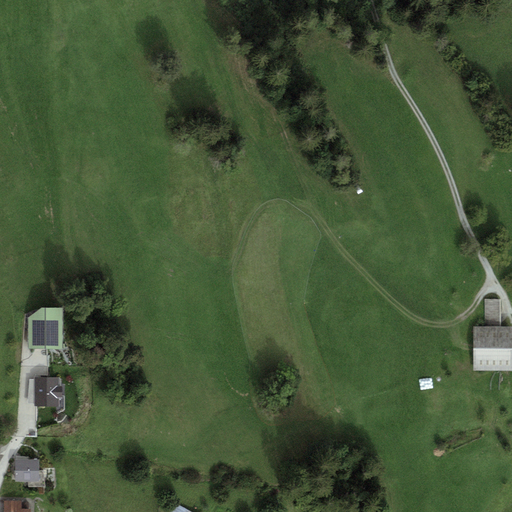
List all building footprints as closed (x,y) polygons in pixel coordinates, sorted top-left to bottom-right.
[(484,327),(500,327),(500,299),(484,299),(484,327)] [(62,349),(63,308),(42,307),(28,318),(28,349),(62,349)] [(511,326),(500,327),(484,327),(473,327),(473,372),(511,371),(511,326)] [(59,406),(59,398),(62,398),(62,386),(59,386),(59,377),(34,377),(34,380),(34,404),(34,406),(59,406)] [(16,482),(39,481),(38,459),(28,459),(16,460),(15,460),(16,482)] [(4,502),(4,510),(21,510),(21,501),(4,502)] [(194,511),(175,502),(169,511),(194,511)]
